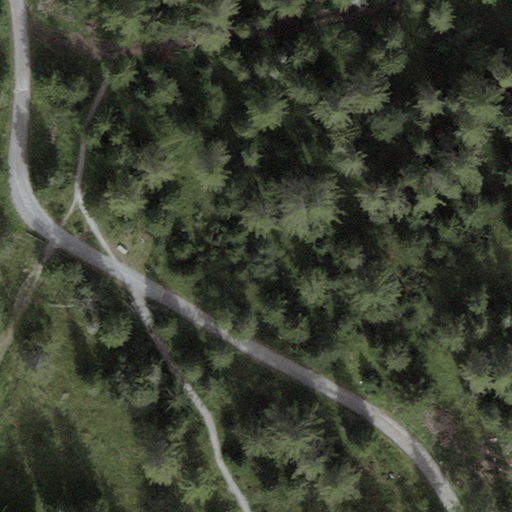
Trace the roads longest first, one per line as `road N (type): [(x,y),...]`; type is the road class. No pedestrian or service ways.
road 1 (track): [(455,511),(420,454),(363,411),(123,273)]
road 2 (track): [(123,273),(55,234),(28,206),(18,172),(25,75),(14,0)]
